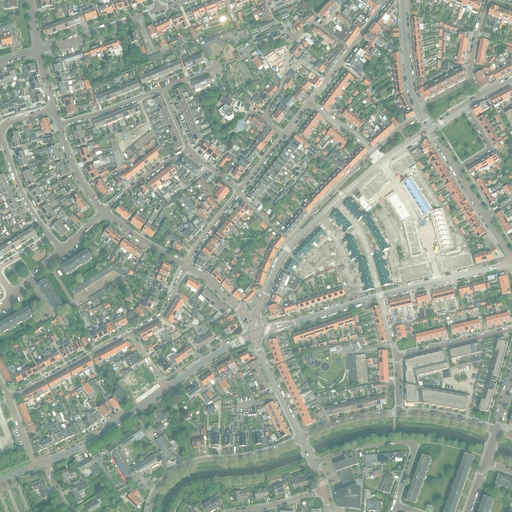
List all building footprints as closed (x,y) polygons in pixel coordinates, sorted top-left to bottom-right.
[(6,0),(7,4),(4,5),(5,9),(8,8),(17,7),(15,0),(17,0),(16,0),(6,0)] [(51,0),(40,2),(40,3),(40,6),(41,6),(41,8),(47,7),(48,10),(54,9),(53,3),(51,4),(51,0)] [(102,0),(103,2),(107,14),(113,12),(108,0),(107,0),(105,1),(105,0),(102,0)] [(115,0),(113,0),(117,11),(123,9),(120,1),(116,2),(115,0)] [(119,0),(120,1),(123,9),(128,7),(126,0),(119,0)] [(228,6),(225,0),(219,0),(214,2),(217,9),(226,6),(227,7),(228,6)] [(233,0),(225,0),(228,6),(227,7),(228,10),(230,9),(229,6),(232,5),(233,8),(236,7),(233,0)] [(283,3),(276,6),(278,11),(285,7),(284,5),(291,1),(290,0),(288,0),(288,1),(283,3)] [(338,7),(342,3),(338,0),(333,0),(332,1),(331,1),(319,14),(319,13),(317,15),(325,23),(327,21),(326,21),(339,8),(338,7)] [(349,8),(354,3),(350,0),(345,5),(349,8)] [(362,0),(359,5),(358,7),(362,10),(365,6),(366,5),(369,0),(362,0)] [(373,0),(369,0),(366,5),(374,11),(379,4),(373,0)] [(392,0),(391,2),(386,8),(393,13),(397,9),(394,6),(397,3),(393,0),(392,0)] [(455,6),(453,10),(455,11),(457,6),(461,7),(463,0),(457,0),(456,5),(455,6)] [(463,0),(461,7),(459,13),(461,13),(464,6),(467,7),(469,0),(463,0)] [(469,0),(467,7),(467,9),(470,10),(468,16),(470,17),(472,11),(476,0),(475,0),(469,0)] [(476,0),(472,11),(476,13),(473,21),(475,22),(480,10),(482,3),(480,2),(480,1),(479,0),(478,0),(477,0),(476,0)] [(88,2),(86,3),(87,6),(91,19),(97,17),(94,8),(90,9),(90,8),(90,7),(88,2)] [(107,14),(103,2),(101,3),(102,7),(99,8),(101,16),(107,14)] [(214,2),(209,4),(215,18),(217,18),(216,15),(214,15),(212,11),(217,10),(214,2)] [(215,18),(209,4),(204,6),(207,13),(210,12),(213,19),(215,18)] [(258,11),(252,14),(253,17),(257,15),(268,10),(266,5),(259,8),(257,9),(258,11)] [(365,6),(362,10),(363,11),(365,13),(370,18),(374,11),(366,5),(365,6)] [(83,13),(80,14),(82,19),(85,19),(86,21),(91,19),(87,6),(81,8),(82,12),(83,13)] [(200,14),(205,12),(203,6),(197,8),(200,14)] [(285,7),(278,11),(280,15),(291,10),(294,8),(293,6),(286,9),(285,7)] [(488,17),(495,20),(499,10),(499,9),(499,8),(498,8),(497,7),(496,7),(492,6),(488,15),(488,17)] [(196,8),(191,10),(194,18),(195,19),(198,18),(199,22),(201,21),(201,19),(196,8)] [(291,10),(280,15),(282,19),(289,16),(288,14),(291,13),(291,12),(295,10),(294,8),(291,10)] [(382,12),(391,19),(392,21),(394,19),(391,16),(393,13),(386,8),(382,12)] [(350,12),(346,9),(342,13),(346,17),(350,12)] [(495,20),(493,26),(495,27),(497,20),(502,22),(503,19),(506,11),(505,11),(504,10),(503,10),(502,10),(502,9),(501,10),(499,10),(495,20)] [(194,18),(191,10),(186,12),(189,20),(194,18)] [(268,10),(257,15),(259,20),(263,18),(271,15),(268,10)] [(310,13),(307,15),(311,21),(314,18),(315,17),(310,10),(309,11),(310,13)] [(360,16),(357,19),(359,22),(364,26),(370,18),(365,13),(363,11),(365,14),(363,17),(362,16),(361,17),(360,16)] [(503,19),(502,22),(504,23),(504,22),(508,23),(511,13),(511,12),(509,11),(508,12),(506,11),(503,19)] [(382,12),(379,17),(385,22),(384,23),(386,25),(391,19),(382,12)] [(70,18),(67,20),(70,27),(75,25),(72,17),(71,13),(69,14),(68,14),(70,18)] [(73,14),(73,13),(71,13),(72,17),(75,25),(81,23),(80,20),(82,19),(80,14),(78,15),(77,13),(73,14)] [(180,14),(176,16),(175,16),(179,24),(181,23),(184,28),(188,26),(185,21),(186,21),(183,15),(181,15),(180,14)] [(342,16),(339,14),(336,17),(346,24),(348,21),(347,20),(342,16)] [(257,24),(258,26),(273,20),(271,15),(263,18),(266,23),(263,24),(262,22),(257,24)] [(307,15),(303,18),(304,20),(306,24),(311,21),(307,15)] [(294,23),(298,31),(302,27),(306,24),(304,20),(303,18),(302,16),(299,19),(296,16),(293,18),(296,22),(294,23)] [(355,22),(353,25),(354,26),(360,31),(364,26),(359,22),(357,19),(355,17),(354,16),(352,19),(355,22)] [(411,19),(412,25),(419,24),(419,18),(416,18),(416,16),(411,16),(412,18),(411,19)] [(379,17),(374,23),(378,27),(380,28),(384,23),(385,22),(379,17)] [(168,19),(163,22),(166,29),(171,27),(170,25),(172,24),(170,19),(168,20),(168,19)] [(67,20),(61,22),(64,29),(70,27),(67,20)] [(273,20),(258,26),(259,27),(257,27),(258,28),(257,29),(259,33),(276,25),(273,20)] [(158,23),(154,25),(161,41),(165,39),(162,35),(163,34),(164,34),(163,32),(167,30),(166,29),(163,22),(162,21),(158,23)] [(48,27),(42,29),(44,34),(46,33),(47,35),(53,33),(50,26),(48,22),(47,22),(46,23),(48,27)] [(61,22),(56,24),(58,31),(64,29),(61,22)] [(383,31),(380,29),(380,28),(378,27),(374,23),(368,30),(370,31),(376,37),(379,39),(380,37),(377,35),(379,33),(380,34),(383,31)] [(56,24),(50,26),(53,33),(58,31),(56,24)] [(149,26),(149,27),(146,28),(151,39),(157,36),(153,26),(152,26),(151,25),(149,26)] [(338,30),(334,36),(342,42),(348,47),(356,36),(348,30),(344,27),(342,29),(337,25),(335,28),(338,30)] [(344,26),(344,27),(348,30),(356,36),(360,31),(354,26),(353,25),(354,26),(350,30),(344,26)] [(266,35),(267,37),(279,31),(276,26),(268,30),(270,33),(266,35)] [(320,29),(314,26),(311,26),(310,30),(312,30),(312,31),(316,33),(317,34),(330,45),(334,40),(320,29)] [(193,28),(189,30),(194,40),(197,39),(193,28)] [(279,31),(267,37),(270,42),(280,37),(281,36),(280,34),(279,31)] [(366,35),(363,39),(369,43),(374,47),(377,44),(381,47),(384,42),(379,39),(376,37),(370,31),(367,35),(366,35)] [(136,47),(139,45),(135,33),(127,36),(128,38),(129,38),(131,44),(134,43),(136,47)] [(10,35),(0,37),(0,38),(2,46),(3,47),(7,46),(6,45),(12,43),(10,35)] [(282,41),(281,42),(282,44),(284,43),(285,45),(291,41),(288,37),(287,37),(282,41)] [(319,46),(321,43),(313,37),(311,39),(319,46)] [(116,40),(110,42),(113,50),(114,53),(115,56),(120,54),(119,51),(123,50),(120,40),(116,41),(116,40)] [(305,40),(300,46),(303,48),(305,50),(306,51),(309,48),(307,47),(309,44),(305,40)] [(105,45),(102,46),(104,50),(107,50),(108,55),(111,54),(110,51),(113,50),(110,42),(105,44),(105,45)] [(369,43),(362,51),(365,53),(366,54),(370,57),(376,49),(374,47),(369,43)] [(298,44),(294,48),(299,52),(301,50),(303,52),(305,50),(303,48),(300,46),(298,44)] [(339,45),(336,49),(342,54),(346,50),(339,45)] [(97,46),(94,47),(97,55),(100,54),(101,57),(103,56),(101,51),(104,50),(102,46),(100,47),(99,46),(97,46)] [(97,55),(94,47),(90,48),(91,48),(88,49),(89,52),(87,53),(87,52),(83,53),(85,59),(91,58),(92,60),(94,59),(93,56),(97,55)] [(144,47),(139,48),(136,49),(138,55),(145,53),(144,47)] [(357,47),(352,54),(359,60),(364,64),(366,62),(365,61),(366,61),(363,58),(362,60),(360,58),(362,55),(364,57),(363,57),(369,61),(371,58),(366,54),(365,53),(362,51),(357,47)] [(274,53),(267,58),(271,64),(272,63),(273,64),(282,58),(281,56),(286,54),(284,48),(280,50),(274,52),(274,53)] [(299,52),(294,48),(290,52),(297,58),(298,57),(297,56),(299,55),(298,55),(300,53),(299,52)] [(336,49),(330,56),(332,58),(333,56),(338,60),(342,54),(336,49)] [(201,55),(195,57),(198,64),(203,62),(202,60),(205,58),(203,52),(200,53),(201,55)] [(265,60),(262,62),(257,54),(254,56),(255,59),(252,61),(258,69),(261,66),(262,68),(268,65),(265,60)] [(328,57),(326,60),(327,60),(327,61),(329,63),(330,61),(334,65),(338,60),(333,56),(332,58),(330,56),(329,56),(327,54),(326,55),(328,57)] [(352,54),(348,59),(354,64),(355,63),(357,61),(363,65),(364,64),(359,60),(352,54)] [(186,58),(187,60),(183,62),(186,69),(192,66),(189,59),(189,57),(186,58)] [(195,57),(189,59),(192,66),(198,64),(195,57)] [(294,57),(292,60),(299,66),(301,64),(301,63),(298,61),(294,57)] [(55,66),(54,66),(55,72),(64,70),(67,69),(65,63),(63,58),(62,58),(54,61),(55,66)] [(325,68),(322,65),(318,62),(319,62),(315,58),(313,60),(317,64),(314,67),(321,72),(325,68)] [(348,59),(345,63),(349,66),(348,67),(349,68),(352,70),(354,68),(358,71),(360,68),(354,64),(348,59)] [(299,66),(292,60),(289,63),(291,65),(296,69),(299,66)] [(326,60),(322,65),(325,68),(329,71),(334,65),(330,61),(329,63),(327,61),(327,60),(326,60)] [(166,64),(167,67),(170,73),(175,71),(173,65),(173,64),(172,62),(166,64)] [(178,62),(173,65),(175,71),(181,69),(178,62)] [(494,64),(497,68),(498,70),(502,77),(507,74),(503,68),(501,69),(497,62),(494,64)] [(23,72),(25,77),(32,75),(31,72),(35,71),(33,63),(30,64),(30,65),(24,67),(25,72),(23,72)] [(511,70),(509,65),(503,68),(507,74),(511,71),(511,70)] [(159,70),(156,71),(159,78),(164,76),(162,69),(161,66),(158,67),(159,70)] [(489,67),(493,73),(493,74),(494,76),(496,80),(502,77),(498,70),(498,71),(495,72),(492,66),(489,67)] [(162,69),(164,76),(170,73),(167,67),(162,69)] [(9,74),(6,75),(8,82),(13,80),(13,78),(16,77),(13,68),(8,70),(9,74)] [(147,82),(145,76),(141,68),(139,69),(141,72),(140,72),(142,77),(139,78),(142,85),(147,82)] [(462,68),(457,71),(462,82),(465,80),(465,79),(467,78),(465,74),(467,73),(465,69),(463,70),(462,68)] [(64,70),(55,72),(57,78),(65,76),(64,70)] [(148,74),(145,76),(147,82),(153,80),(150,74),(149,70),(147,71),(148,74)] [(2,71),(0,71),(0,84),(8,82),(6,75),(3,76),(2,71)] [(156,71),(150,74),(153,80),(159,78),(156,71)] [(457,71),(451,74),(457,84),(458,83),(460,83),(462,82),(457,71)] [(483,71),(475,75),(479,81),(486,77),(488,76),(487,74),(485,75),(483,71)] [(321,81),(314,74),(311,72),(308,76),(312,80),(309,83),(316,88),(321,81)] [(428,81),(440,75),(439,73),(427,79),(428,81)] [(451,74),(446,76),(452,87),(454,86),(455,85),(457,84),(451,74)] [(32,75),(25,77),(26,83),(28,82),(29,86),(39,83),(37,77),(33,78),(32,75)] [(209,76),(204,78),(207,85),(210,84),(211,87),(213,86),(212,83),(209,76)] [(446,76),(441,79),(446,89),(448,88),(449,88),(452,87),(446,76)] [(486,77),(479,81),(482,88),(490,84),(486,77)] [(204,78),(198,81),(201,88),(207,85),(204,78)] [(368,86),(371,82),(366,78),(363,83),(368,86)] [(424,100),(430,97),(425,88),(424,89),(423,83),(425,83),(424,79),(418,80),(419,91),(424,100)] [(441,79),(436,82),(442,92),(444,91),(445,90),(446,89),(441,79)] [(130,81),(131,84),(134,90),(139,88),(137,81),(133,83),(132,80),(130,81)] [(303,87),(301,89),(305,92),(306,90),(307,91),(311,85),(304,80),(300,85),(303,87)] [(201,88),(198,81),(192,83),(195,90),(201,88)] [(67,82),(59,84),(60,90),(72,87),(71,84),(68,85),(67,82)] [(270,97),(277,89),(270,82),(266,87),(268,88),(265,92),(270,97)] [(436,82),(431,84),(436,94),(438,94),(439,94),(442,92),(436,82)] [(39,83),(29,86),(30,89),(28,90),(29,95),(37,93),(36,90),(40,89),(39,83)] [(121,84),(118,85),(119,88),(122,95),(128,92),(125,86),(122,87),(121,84)] [(131,84),(125,86),(128,92),(134,90),(131,84)] [(436,94),(431,84),(426,87),(431,97),(432,97),(434,97),(434,95),(436,94)] [(117,89),(114,90),(117,97),(122,95),(119,88),(118,85),(116,86),(117,89)] [(72,87),(60,90),(62,96),(73,93),(72,87)] [(295,90),(296,91),(298,92),(294,97),(299,101),(305,94),(297,88),(295,90)] [(173,91),(176,97),(182,94),(180,89),(173,91)] [(114,90),(108,92),(111,99),(117,97),(114,90)] [(506,91),(501,94),(504,101),(510,98),(506,91)] [(108,92),(103,95),(105,101),(111,99),(108,92)] [(255,92),(254,93),(256,95),(265,103),(268,99),(262,93),(260,95),(255,92)] [(37,93),(29,95),(31,100),(33,100),(34,104),(41,102),(41,103),(44,102),(42,95),(37,96),(37,93)] [(182,94),(176,97),(178,103),(185,100),(182,94)] [(501,94),(495,96),(499,104),(504,101),(501,94)] [(97,95),(95,96),(97,104),(100,103),(105,101),(103,95),(98,97),(97,95)] [(265,103),(256,95),(252,101),(259,107),(260,106),(261,107),(265,103)] [(278,98),(280,100),(290,108),(296,100),(289,95),(285,100),(280,96),(278,98)] [(397,98),(400,104),(407,100),(404,95),(397,98)] [(63,100),(65,107),(74,105),(73,101),(75,101),(74,96),(72,97),(72,98),(70,98),(63,100)] [(162,96),(155,99),(153,100),(155,106),(158,105),(164,102),(162,96)] [(221,109),(218,111),(222,117),(223,117),(224,118),(224,119),(225,119),(226,120),(227,120),(228,121),(229,121),(230,120),(231,120),(232,120),(233,119),(233,118),(234,117),(234,116),(234,115),(234,114),(233,113),(233,112),(232,111),(231,110),(230,110),(229,110),(228,110),(229,107),(229,108),(232,102),(222,96),(219,102),(225,105),(221,108),(221,109)] [(499,104),(495,96),(490,99),(494,107),(499,104)] [(19,98),(14,100),(16,107),(19,106),(20,110),(26,108),(23,99),(20,100),(19,98)] [(9,103),(6,104),(9,114),(14,112),(13,108),(16,107),(14,100),(9,101),(9,103)] [(185,100),(178,103),(181,108),(187,105),(185,100)] [(407,100),(400,104),(403,109),(409,105),(407,100)] [(476,117),(492,106),(489,100),(479,105),(471,110),(476,117)] [(164,102),(158,105),(160,110),(167,108),(164,102)] [(280,106),(277,110),(284,115),(289,109),(282,103),(280,106)] [(9,114),(6,104),(2,105),(2,104),(0,104),(0,111),(2,111),(3,116),(9,114)] [(138,104),(132,107),(134,113),(140,111),(138,104)] [(74,105),(65,107),(67,114),(75,112),(74,105)] [(187,105),(181,108),(183,114),(189,111),(187,105)] [(132,107),(126,109),(129,116),(134,113),(132,107)] [(167,108),(160,110),(157,112),(159,117),(162,116),(169,113),(167,108)] [(126,109),(121,111),(123,118),(129,116),(126,109)] [(406,120),(414,115),(411,109),(406,112),(406,111),(403,113),(406,120)] [(192,110),(189,111),(183,114),(185,119),(194,116),(192,110)] [(284,115),(277,110),(272,116),(274,118),(279,122),(284,115)] [(121,111),(115,113),(115,114),(118,120),(123,118),(121,111)] [(115,113),(109,116),(112,122),(118,120),(115,114),(115,113)] [(169,113),(162,116),(165,121),(171,119),(169,113)] [(109,116),(104,118),(106,125),(112,122),(109,116)] [(194,116),(185,119),(188,125),(194,122),(193,119),(195,118),(194,116)] [(250,122),(252,124),(257,127),(259,125),(264,128),(267,124),(258,117),(255,116),(254,117),(253,118),(250,122)] [(477,118),(480,124),(487,120),(484,116),(480,118),(479,116),(477,118)] [(396,126),(399,123),(394,117),(390,120),(396,126)] [(104,118),(98,120),(101,127),(106,125),(104,118)] [(248,125),(241,118),(235,125),(243,132),(248,125)] [(39,123),(40,127),(49,125),(47,119),(36,122),(37,124),(39,123)] [(171,119),(165,121),(167,127),(174,124),(171,119)] [(93,122),(94,127),(91,128),(93,134),(97,133),(95,129),(101,127),(98,120),(93,122)] [(487,120),(480,124),(483,128),(490,124),(487,120)] [(194,122),(188,125),(190,130),(196,128),(200,126),(199,123),(195,125),(194,122)] [(174,124),(167,127),(169,133),(176,130),(174,124)] [(490,124),(483,128),(485,132),(492,128),(490,124)] [(49,125),(40,127),(41,130),(38,131),(39,134),(51,130),(49,125)] [(264,128),(259,125),(257,127),(258,128),(271,138),(275,133),(267,127),(264,130),(263,129),(264,128)] [(72,128),(74,134),(82,132),(85,131),(84,129),(81,129),(80,126),(72,128)] [(257,127),(258,128),(257,130),(261,132),(259,135),(268,142),(271,138),(258,128),(257,127)] [(196,128),(190,130),(192,136),(199,133),(196,128)] [(492,128),(485,132),(488,136),(495,132),(492,128)] [(176,130),(169,133),(172,138),(178,136),(176,130)] [(9,135),(11,142),(20,139),(17,132),(9,135)] [(82,132),(74,134),(75,140),(84,138),(82,132)] [(495,132),(488,136),(490,140),(497,136),(495,132)] [(199,133),(192,136),(195,142),(201,139),(199,133)] [(256,141),(257,141),(264,147),(268,142),(259,135),(260,136),(257,139),(256,138),(255,139),(256,140),(256,141)] [(296,135),(293,139),(307,150),(312,154),(315,156),(318,151),(310,143),(309,145),(298,136),(296,135)] [(494,146),(497,151),(504,146),(503,143),(504,142),(504,141),(504,140),(510,137),(509,135),(502,139),(500,140),(501,141),(494,146)] [(41,142),(42,141),(43,144),(54,141),(52,136),(40,139),(41,142)] [(178,136),(172,138),(174,144),(181,141),(178,136)] [(497,136),(490,140),(493,145),(500,140),(502,139),(501,137),(499,139),(497,136)] [(237,137),(231,144),(234,146),(240,139),(237,137)] [(84,138),(75,140),(77,147),(85,144),(84,138)] [(20,139),(11,142),(14,149),(20,147),(22,146),(21,145),(20,139)] [(290,143),(299,150),(301,148),(306,152),(307,150),(293,139),(292,140),(291,140),(290,141),(290,143)] [(201,149),(205,152),(210,146),(206,142),(207,141),(205,140),(199,144),(202,146),(201,149)] [(415,161),(426,154),(434,149),(433,149),(433,148),(428,140),(423,144),(423,145),(410,153),(415,161)] [(181,141),(174,144),(177,149),(179,148),(183,147),(181,141)] [(264,147),(257,141),(253,146),(260,152),(264,147)] [(299,150),(290,143),(287,147),(294,153),(295,151),(301,156),(303,154),(299,150)] [(210,146),(205,152),(210,156),(215,150),(217,148),(212,144),(210,146)] [(220,144),(217,147),(217,148),(215,150),(210,156),(215,160),(220,154),(217,152),(222,146),(220,144)] [(238,153),(243,157),(250,163),(259,152),(249,145),(247,147),(250,149),(246,154),(241,150),(238,153)] [(48,149),(50,155),(58,153),(55,146),(48,149)] [(158,146),(154,150),(158,155),(163,152),(158,146)] [(79,154),(80,157),(89,155),(88,151),(89,151),(88,148),(79,151),(80,154),(79,154)] [(286,148),(282,153),(290,159),(297,164),(298,163),(291,157),(293,154),(286,148)] [(434,149),(426,154),(430,159),(437,154),(434,149)] [(154,150),(149,154),(153,159),(158,155),(154,150)] [(22,152),(15,154),(18,161),(26,158),(25,155),(27,154),(26,151),(22,152)] [(342,160),(337,155),(333,151),(327,157),(339,169),(345,174),(345,175),(350,170),(343,163),(343,164),(340,162),(342,160)] [(494,152),(489,156),(494,163),(498,169),(500,168),(496,162),(499,160),(499,159),(501,158),(497,151),(494,152)] [(58,153),(50,155),(52,161),(60,159),(58,153)] [(144,153),(142,154),(145,157),(149,163),(153,159),(149,154),(147,156),(144,153)] [(282,153),(279,157),(287,163),(292,167),(294,165),(292,163),(291,164),(288,161),(290,159),(282,153)] [(229,154),(226,155),(232,160),(239,166),(245,170),(250,163),(243,157),(239,162),(234,158),(229,154)] [(409,154),(404,158),(405,158),(409,165),(410,165),(414,162),(409,154)] [(437,154),(430,159),(433,165),(441,160),(440,159),(441,158),(440,157),(439,157),(437,154)] [(89,155),(80,157),(82,161),(83,163),(92,160),(91,157),(90,158),(89,155)] [(489,156),(484,159),(488,166),(494,163),(489,156)] [(145,157),(140,161),(144,166),(149,163),(145,157)] [(183,167),(189,160),(185,157),(182,160),(180,159),(179,160),(175,165),(177,166),(179,167),(181,165),(183,167)] [(279,157),(276,161),(284,167),(288,170),(289,169),(285,165),(287,163),(279,157)] [(26,158),(18,161),(20,168),(28,165),(26,158)] [(122,158),(116,162),(117,166),(124,160),(122,158)] [(404,158),(400,161),(405,169),(410,165),(409,165),(405,158),(404,158)] [(484,159),(479,162),(482,167),(484,169),(488,166),(484,159)] [(187,170),(192,163),(189,160),(183,167),(187,170)] [(441,160),(433,165),(436,170),(444,165),(441,160)] [(140,161),(136,165),(140,169),(144,166),(140,161)] [(284,167),(276,161),(273,165),(280,170),(286,175),(287,174),(282,169),(284,167)] [(396,164),(400,171),(400,172),(405,169),(400,161),(396,164)] [(55,165),(57,171),(64,168),(61,162),(55,165)] [(479,162),(473,166),(476,171),(480,169),(482,167),(479,162)] [(191,173),(196,165),(192,163),(187,170),(191,173)] [(395,163),(390,166),(395,174),(400,171),(396,164),(395,163)] [(86,168),(89,174),(96,170),(94,167),(95,167),(94,164),(86,168)] [(236,168),(234,170),(241,175),(245,170),(239,166),(238,164),(235,167),(236,168)] [(136,165),(132,168),(136,173),(140,169),(136,165)] [(201,172),(199,170),(200,168),(196,165),(191,173),(197,177),(201,172)] [(272,165),(269,170),(282,181),(285,183),(287,181),(279,174),(281,172),(272,165)] [(444,165),(436,170),(440,176),(448,171),(444,165)] [(171,166),(167,169),(173,177),(177,174),(171,166)] [(473,166),(467,169),(471,175),(474,173),(475,174),(476,174),(477,173),(476,171),(473,166)] [(64,168),(57,171),(60,177),(66,174),(64,168)] [(132,168),(127,172),(131,177),(136,173),(132,168)] [(241,175),(232,168),(227,174),(234,179),(235,178),(237,180),(241,175)] [(22,173),(25,180),(33,177),(31,174),(34,173),(32,169),(22,173)] [(121,174),(120,175),(121,178),(123,180),(125,178),(127,180),(131,177),(127,172),(125,169),(123,171),(125,174),(123,175),(121,174)] [(173,177),(167,169),(163,172),(169,179),(172,176),(173,177)] [(339,169),(335,173),(341,178),(345,174),(339,169)] [(96,170),(89,174),(92,180),(99,176),(96,170)] [(269,170),(266,174),(274,180),(276,178),(280,181),(281,182),(282,181),(269,170)] [(448,171),(440,176),(443,181),(451,177),(448,171)] [(169,179),(163,172),(160,175),(166,183),(169,180),(169,179)] [(335,173),(331,177),(336,182),(336,183),(341,178),(335,173)] [(382,173),(378,176),(384,183),(388,180),(382,173)] [(210,176),(206,181),(208,183),(213,178),(215,177),(212,174),(210,176)] [(266,174),(262,178),(274,187),(278,190),(279,188),(272,183),(274,180),(266,174)] [(166,183),(160,175),(156,178),(161,185),(162,186),(166,183)] [(384,183),(378,176),(378,177),(374,180),(380,187),(384,184),(384,183)] [(33,177),(25,180),(27,187),(35,184),(33,177)] [(96,186),(98,189),(105,184),(103,181),(105,179),(104,177),(95,183),(96,186)] [(331,177),(327,182),(332,187),(336,182),(331,177)] [(451,177),(443,181),(447,187),(455,182),(451,177)] [(62,182),(66,188),(72,184),(68,178),(62,182)] [(161,185),(156,178),(152,181),(157,188),(161,185)] [(262,178),(259,182),(266,187),(267,188),(269,186),(272,189),(274,187),(262,178)] [(411,179),(403,184),(406,189),(414,184),(411,179)] [(476,182),(479,188),(485,184),(481,179),(476,182)] [(380,187),(374,180),(370,184),(376,191),(380,187)] [(0,183),(0,189),(0,190),(8,186),(5,181),(0,183)] [(157,188),(152,181),(148,184),(153,191),(157,188)] [(203,188),(206,193),(207,192),(208,191),(199,181),(197,182),(203,188)] [(217,189),(216,189),(219,191),(225,196),(229,190),(219,182),(217,185),(218,186),(216,189),(217,189)] [(259,182),(254,189),(260,194),(266,187),(259,182)] [(327,182),(323,186),(328,191),(332,187),(327,182)] [(455,182),(447,187),(450,192),(458,188),(455,182)] [(72,184),(66,188),(68,193),(75,190),(72,184)] [(105,184),(98,189),(100,192),(101,192),(102,194),(105,192),(107,195),(111,192),(109,189),(111,188),(109,185),(107,187),(105,184)] [(376,191),(370,184),(366,187),(372,194),(372,195),(376,191)] [(414,184),(406,189),(409,193),(417,188),(414,184)] [(485,184),(479,188),(483,193),(488,190),(485,184)] [(142,204),(143,204),(145,200),(142,197),(146,193),(148,195),(151,193),(147,187),(146,188),(144,185),(143,186),(142,185),(140,187),(141,188),(138,190),(140,192),(138,194),(140,198),(136,201),(136,202),(140,206),(142,203),(142,204)] [(497,185),(488,190),(483,193),(483,194),(486,199),(493,194),(491,191),(499,187),(497,185)] [(8,186),(0,190),(3,196),(11,192),(8,186)] [(206,193),(203,188),(202,189),(201,187),(200,188),(205,194),(202,197),(203,199),(204,199),(212,209),(217,205),(209,195),(210,195),(207,192),(206,193)] [(372,194),(366,187),(362,191),(368,198),(372,194)] [(30,192),(34,199),(41,194),(37,188),(30,192)] [(417,188),(409,193),(412,198),(420,193),(417,188)] [(458,188),(450,192),(454,198),(462,193),(458,188)] [(219,191),(216,189),(215,191),(216,191),(215,193),(216,194),(216,195),(214,197),(216,198),(215,200),(219,203),(225,196),(219,191)] [(254,189),(250,193),(261,202),(263,201),(258,197),(260,194),(254,189)] [(493,194),(486,199),(490,205),(493,203),(494,205),(496,204),(495,202),(496,201),(494,197),(500,193),(499,191),(496,193),(493,195),(493,194)] [(11,192),(3,196),(6,202),(14,198),(11,192)] [(183,210),(189,217),(192,214),(195,211),(194,209),(196,208),(182,192),(179,194),(181,196),(176,200),(184,209),(183,210)] [(250,193),(247,198),(253,203),(255,200),(260,205),(257,209),(261,213),(266,207),(261,203),(261,202),(250,193)] [(396,193),(388,198),(391,203),(399,198),(396,193)] [(420,193),(412,198),(415,202),(423,197),(420,193)] [(462,193),(454,198),(457,204),(465,199),(462,193)] [(41,194),(34,199),(37,205),(44,201),(41,194)] [(77,194),(71,199),(67,201),(69,204),(72,201),(75,204),(81,200),(77,194)] [(311,195),(307,199),(313,205),(317,201),(311,195)] [(353,197),(345,204),(349,208),(356,201),(353,197)] [(423,197),(415,202),(418,207),(426,202),(423,197)] [(14,198),(6,202),(9,207),(17,203),(14,198)] [(399,198),(391,203),(394,207),(402,203),(399,198)] [(203,199),(199,202),(209,214),(211,212),(211,211),(211,210),(212,209),(204,199),(203,199)] [(307,199),(303,203),(309,209),(313,205),(307,199)] [(465,199),(457,204),(461,209),(469,204),(465,199)] [(81,200),(75,204),(78,209),(77,210),(78,212),(72,218),(76,223),(79,221),(84,216),(80,211),(87,207),(81,200)] [(209,214),(197,200),(195,201),(201,209),(198,211),(205,219),(208,216),(207,215),(209,214)] [(356,201),(349,208),(352,212),(360,205),(356,201)] [(426,202),(418,207),(421,211),(429,206),(426,202)] [(17,203),(9,207),(11,213),(19,209),(17,203)] [(242,203),(238,208),(245,214),(247,215),(249,212),(250,213),(252,211),(242,203)] [(402,203),(394,207),(397,212),(405,207),(402,203)] [(469,204),(461,209),(464,215),(472,210),(469,204)] [(40,210),(45,216),(51,211),(47,205),(40,210)] [(301,205),(298,209),(304,215),(308,211),(301,205)] [(360,205),(352,212),(356,216),(364,209),(360,205)] [(121,215),(125,210),(120,206),(115,211),(121,215)] [(429,206),(421,211),(424,216),(432,211),(429,206)] [(267,207),(266,207),(262,213),(261,214),(266,218),(272,211),(267,207)] [(405,207),(397,212),(400,217),(407,212),(405,207)] [(245,214),(238,208),(235,212),(245,220),(246,219),(245,218),(247,215),(245,214)] [(19,209),(11,213),(10,214),(12,219),(14,219),(22,215),(19,209)] [(132,213),(133,212),(130,210),(129,211),(127,209),(126,209),(125,210),(121,215),(127,220),(132,213)] [(298,209),(294,213),(301,219),(304,215),(298,209)] [(364,209),(356,216),(360,221),(367,214),(364,209)] [(472,210),(464,215),(468,220),(476,215),(472,210)] [(51,211),(45,216),(49,222),(56,217),(51,211)] [(337,211),(330,218),(333,222),(341,215),(337,211)] [(496,215),(500,221),(505,218),(511,214),(510,211),(504,215),(502,212),(496,215)] [(130,223),(135,226),(140,218),(138,217),(140,213),(138,212),(130,223)] [(407,212),(400,217),(403,221),(410,216),(407,212)] [(294,213),(290,217),(297,223),(301,219),(294,213)] [(189,217),(188,217),(193,223),(192,223),(199,231),(200,231),(199,230),(201,229),(201,228),(204,225),(199,218),(194,221),(191,218),(194,216),(192,214),(189,217)] [(229,219),(235,224),(237,226),(240,223),(241,224),(243,222),(232,214),(229,219)] [(505,218),(500,221),(503,227),(509,223),(507,220),(511,216),(511,214),(505,218)] [(22,215),(14,219),(17,224),(25,220),(22,215)] [(341,215),(333,222),(337,226),(345,219),(341,215)] [(374,215),(366,220),(368,225),(376,220),(374,215)] [(476,215),(468,220),(471,226),(479,221),(476,216),(476,215)] [(140,218),(135,226),(140,230),(148,219),(146,217),(143,220),(140,218)] [(190,222),(187,225),(187,226),(189,228),(188,228),(195,235),(199,231),(192,223),(193,223),(188,217),(186,219),(190,222)] [(290,217),(287,221),(293,227),(297,223),(290,217)] [(345,219),(337,226),(341,230),(348,223),(345,219)] [(142,231),(147,234),(152,227),(149,225),(151,221),(149,220),(142,231)] [(376,220),(368,225),(371,229),(379,225),(376,220)] [(52,226),(57,232),(63,226),(59,221),(52,226)] [(227,221),(223,226),(230,231),(232,233),(234,230),(235,231),(237,229),(227,221)] [(262,221),(259,225),(265,230),(268,226),(262,221)] [(287,221),(283,225),(290,231),(293,227),(287,221)] [(479,221),(471,226),(475,231),(482,226),(482,225),(481,224),(480,222),(479,221)] [(152,227),(147,234),(152,238),(157,230),(153,228),(156,224),(154,223),(152,227)] [(348,223),(341,230),(344,234),(352,227),(348,223)] [(511,228),(509,223),(503,227),(507,233),(511,229),(511,228)] [(32,228),(27,231),(31,238),(37,235),(35,232),(37,230),(34,224),(31,226),(32,228)] [(181,224),(180,226),(192,238),(195,235),(188,228),(187,230),(181,224)] [(63,226),(57,232),(62,237),(70,230),(65,225),(63,226)] [(103,225),(99,230),(103,234),(102,235),(104,238),(103,239),(104,241),(113,230),(108,227),(107,228),(103,225)] [(283,225),(279,229),(286,235),(290,231),(283,225)] [(379,225),(371,229),(374,234),(382,230),(379,225)] [(192,238),(180,226),(178,228),(183,233),(181,235),(188,242),(192,238)] [(230,231),(223,226),(219,230),(229,238),(231,237),(227,234),(230,231)] [(324,226),(320,230),(326,236),(330,232),(324,226)] [(482,226),(475,231),(478,237),(480,236),(486,232),(482,226)] [(113,230),(104,241),(106,242),(109,238),(112,241),(118,234),(113,230)] [(320,230),(316,233),(322,240),(326,236),(320,230)] [(382,230),(374,234),(376,239),(384,234),(382,230)] [(27,231),(21,234),(26,242),(31,238),(27,231)] [(165,236),(166,236),(175,243),(172,246),(179,251),(183,246),(175,240),(177,238),(171,234),(172,233),(169,231),(165,236)] [(225,244),(226,242),(223,239),(225,237),(218,231),(214,236),(220,241),(219,243),(221,244),(220,244),(224,248),(226,245),(225,244)] [(316,233),(312,237),(319,244),(322,240),(316,233)] [(21,234),(16,238),(20,245),(26,242),(21,234)] [(118,234),(112,241),(115,243),(111,248),(113,249),(122,238),(118,234)] [(276,234),(273,239),(280,244),(283,239),(276,234)] [(384,234),(376,239),(379,244),(387,239),(384,234)] [(351,235),(343,238),(345,243),(353,240),(351,235)] [(312,237),(308,241),(315,247),(319,244),(312,237)] [(16,238),(11,241),(15,248),(20,245),(16,238)] [(213,238),(209,243),(215,248),(218,250),(219,249),(221,251),(224,248),(220,244),(221,244),(219,243),(213,238)] [(273,239),(270,244),(277,248),(280,244),(273,239)] [(387,239),(379,244),(382,248),(390,244),(387,239)] [(123,240),(117,250),(115,252),(117,253),(120,249),(123,250),(129,242),(125,240),(125,241),(123,240)] [(353,240),(345,243),(347,248),(355,245),(353,240)] [(11,241),(5,244),(10,252),(15,248),(11,241)] [(308,241),(304,245),(311,251),(315,247),(308,241)] [(129,242),(123,250),(123,251),(123,252),(125,254),(123,256),(125,258),(127,256),(133,246),(132,245),(132,244),(129,242)] [(209,243),(206,247),(212,252),(213,253),(215,255),(217,256),(218,254),(214,251),(215,251),(214,250),(215,248),(209,243)] [(5,244),(0,247),(4,255),(10,252),(5,244)] [(270,244),(267,248),(275,253),(277,248),(270,244)] [(390,244),(382,248),(384,253),(392,249),(390,244)] [(304,245),(300,249),(307,255),(311,251),(304,245)] [(355,245),(347,248),(349,253),(357,250),(355,245)] [(133,246),(127,256),(128,257),(131,253),(134,255),(138,248),(135,246),(134,247),(133,246)] [(497,251),(496,248),(494,246),(489,249),(491,251),(486,253),(485,251),(487,260),(493,259),(492,254),(497,251)] [(212,252),(206,247),(202,251),(209,256),(211,254),(216,258),(217,256),(215,255),(213,253),(212,252)] [(138,248),(134,255),(137,257),(134,261),(136,262),(143,252),(141,251),(141,250),(138,248)] [(267,248),(264,253),(272,258),(275,253),(267,248)] [(87,250),(83,253),(74,259),(79,267),(92,259),(87,250)] [(357,250),(349,253),(350,258),(359,255),(357,250)] [(298,251),(295,256),(302,261),(305,256),(306,256),(298,251)] [(482,251),(479,252),(482,262),(487,260),(485,251),(482,252),(482,251)] [(197,258),(198,259),(205,262),(208,264),(210,265),(211,263),(208,261),(209,258),(200,253),(199,256),(197,258)] [(264,253),(261,258),(269,262),(272,258),(264,253)] [(359,255),(350,258),(352,264),(361,260),(359,255)] [(295,256),(292,260),(299,265),(302,261),(295,256)] [(386,257),(376,259),(378,265),(388,262),(386,257)] [(66,275),(75,269),(79,267),(74,259),(61,267),(66,275)] [(205,262),(198,259),(195,264),(202,268),(204,265),(207,266),(208,264),(205,262)] [(163,263),(161,268),(169,271),(170,271),(171,268),(170,268),(171,265),(167,263),(160,260),(159,262),(163,263)] [(292,260),(289,265),(296,270),(299,265),(292,260)] [(260,262),(258,267),(266,270),(268,264),(260,262)] [(365,262),(355,265),(357,271),(367,268),(365,262)] [(289,265),(286,269),(293,275),(296,270),(289,265)] [(155,272),(158,273),(166,277),(169,271),(161,268),(160,271),(156,269),(155,272)] [(211,275),(215,279),(219,275),(215,270),(211,275)] [(166,277),(158,273),(156,279),(164,283),(166,277)] [(280,280),(274,293),(280,295),(282,296),(284,292),(286,287),(288,288),(295,291),(298,286),(302,280),(289,274),(288,276),(282,274),(280,280)] [(219,275),(215,279),(220,283),(222,282),(223,281),(222,281),(225,278),(225,277),(224,276),(223,276),(222,277),(219,275)] [(255,277),(253,283),(262,286),(263,280),(255,277)] [(156,281),(149,278),(148,280),(151,281),(150,283),(154,285),(153,288),(150,287),(153,288),(160,291),(162,286),(155,283),(156,281)] [(185,279),(182,285),(184,287),(186,284),(191,287),(195,281),(189,278),(188,281),(185,279)] [(392,278),(382,281),(383,286),(393,283),(392,278)] [(37,284),(40,289),(46,298),(53,292),(45,279),(37,284)] [(221,284),(226,289),(231,283),(226,279),(221,284)] [(195,281),(191,287),(196,291),(200,284),(195,281)] [(231,283),(226,289),(230,293),(234,289),(231,286),(232,285),(231,283)] [(371,283),(361,286),(363,292),(373,289),(371,283)] [(252,284),(245,292),(251,298),(255,293),(258,290),(252,284)] [(469,285),(463,286),(465,293),(468,292),(469,298),(471,297),(471,294),(473,294),(471,288),(469,289),(469,285)] [(153,288),(150,287),(149,289),(152,290),(150,294),(157,297),(160,291),(153,288)] [(343,287),(337,289),(339,297),(345,295),(343,287)] [(239,288),(237,290),(233,295),(240,301),(243,304),(246,303),(251,298),(245,292),(239,288)] [(200,295),(205,299),(210,293),(205,289),(204,291),(203,292),(200,295)] [(337,289),(331,290),(334,299),(339,297),(337,289)] [(331,290),(326,292),(328,300),(334,298),(334,299),(331,290)] [(53,292),(46,298),(54,311),(62,306),(53,292)] [(326,292),(320,294),(322,302),(328,300),(326,292)] [(136,296),(145,301),(154,306),(156,303),(154,302),(155,301),(146,295),(144,297),(143,297),(142,296),(137,293),(136,296)] [(210,293),(205,299),(209,303),(214,297),(210,293)] [(320,294),(314,296),(317,303),(322,302),(320,294)] [(271,301),(277,303),(279,304),(280,305),(283,304),(283,302),(280,301),(281,298),(274,295),(271,301)] [(314,296),(309,298),(311,305),(317,303),(314,296)] [(214,297),(209,303),(213,307),(219,302),(214,297)] [(177,298),(174,304),(180,307),(183,302),(177,298)] [(309,298),(303,300),(306,308),(311,306),(311,305),(309,298)] [(306,308),(303,300),(297,302),(300,310),(306,308)] [(152,310),(154,306),(145,301),(143,305),(140,303),(138,305),(140,306),(142,307),(149,311),(150,310),(152,310)] [(269,307),(271,313),(279,310),(277,305),(277,303),(271,301),(269,307)] [(219,302),(213,307),(218,311),(223,305),(219,302)] [(295,302),(289,304),(292,312),(297,310),(295,302)] [(174,304),(171,309),(177,312),(180,307),(174,304)] [(289,304),(283,306),(284,307),(284,309),(286,314),(292,312),(289,304)] [(223,305),(218,311),(222,315),(223,317),(227,314),(225,313),(226,312),(226,311),(228,310),(223,305)] [(121,308),(123,311),(125,315),(126,315),(130,322),(135,319),(134,318),(138,315),(135,310),(129,313),(125,306),(121,308)] [(135,309),(135,310),(138,315),(139,317),(149,312),(142,307),(140,306),(135,309)] [(372,312),(373,314),(380,312),(381,312),(379,306),(371,308),(372,312)] [(28,307),(14,315),(19,324),(33,316),(28,307)] [(171,309),(168,314),(174,318),(177,320),(180,314),(177,312),(171,309)] [(279,310),(271,313),(272,319),(281,316),(280,314),(279,310)] [(121,317),(118,319),(122,326),(127,323),(124,316),(125,315),(123,311),(120,313),(121,317)] [(174,318),(168,314),(165,319),(171,323),(173,319),(176,322),(177,320),(174,318)] [(14,315),(1,323),(6,331),(19,324),(14,315)] [(230,315),(223,318),(224,321),(229,319),(231,323),(234,321),(230,315)] [(352,315),(347,316),(349,323),(352,323),(352,325),(355,324),(352,315)] [(58,317),(56,317),(55,318),(59,324),(60,323),(60,325),(64,323),(60,316),(58,317)] [(103,316),(100,318),(102,322),(103,321),(110,333),(115,330),(111,322),(108,324),(106,320),(103,316)] [(122,326),(118,319),(114,321),(112,317),(111,318),(117,329),(122,326)] [(491,317),(486,319),(483,319),(484,324),(487,323),(487,326),(493,325),(491,317)] [(102,326),(99,328),(104,336),(109,333),(104,325),(102,322),(100,318),(98,319),(102,326)] [(160,321),(155,324),(159,332),(164,329),(160,321)] [(234,331),(233,330),(237,328),(234,321),(231,323),(231,324),(229,324),(226,326),(227,328),(223,330),(226,335),(234,331)] [(155,324),(149,327),(152,333),(153,335),(159,332),(155,324)] [(92,325),(90,326),(92,332),(89,333),(94,341),(99,339),(94,331),(94,329),(92,325)] [(94,325),(92,325),(94,329),(94,331),(99,339),(104,336),(99,328),(96,330),(94,325)] [(149,327),(144,330),(147,336),(152,333),(149,327)] [(204,329),(202,330),(205,336),(209,343),(215,340),(212,336),(213,335),(212,333),(211,333),(210,333),(207,335),(204,329)] [(139,333),(142,339),(143,341),(148,338),(147,336),(144,330),(139,333)] [(203,337),(200,339),(204,346),(209,343),(205,336),(202,330),(200,332),(203,337)] [(204,346),(200,339),(197,334),(195,335),(198,340),(195,342),(195,343),(194,344),(196,346),(197,345),(199,349),(204,346)] [(84,346),(89,344),(85,337),(81,339),(81,338),(82,338),(80,335),(78,336),(84,346)] [(386,335),(379,337),(380,339),(379,339),(380,343),(389,341),(387,335),(386,335)] [(499,338),(497,345),(506,348),(508,343),(506,342),(505,337),(499,338)] [(77,351),(82,348),(78,340),(75,342),(73,338),(70,339),(77,351)] [(269,342),(271,348),(278,345),(276,339),(269,342)] [(61,341),(58,343),(61,350),(60,350),(64,358),(69,355),(69,354),(65,348),(61,341)] [(70,341),(63,344),(65,348),(69,354),(70,353),(71,354),(75,351),(70,341)] [(124,341),(118,344),(121,350),(123,353),(127,351),(125,348),(127,347),(127,348),(130,346),(127,341),(125,342),(124,341)] [(118,344),(112,347),(116,353),(121,350),(118,344)] [(184,351),(188,356),(193,352),(187,344),(185,345),(187,347),(184,350),(184,351)] [(50,346),(48,347),(50,350),(50,351),(52,354),(56,362),(62,359),(58,351),(54,353),(52,350),(50,346)] [(112,347),(107,350),(110,356),(116,353),(112,347)] [(50,350),(44,353),(45,354),(47,357),(51,364),(56,362),(52,354),(50,351),(50,350)] [(107,350),(101,353),(104,359),(110,356),(107,350)] [(184,351),(179,354),(183,360),(188,356),(184,351)] [(449,368),(447,363),(446,363),(443,352),(440,351),(437,353),(435,353),(431,354),(429,354),(425,356),(423,356),(419,357),(417,357),(413,359),(405,361),(405,366),(405,370),(405,372),(406,379),(413,377),(417,376),(449,368)] [(246,352),(244,353),(238,356),(241,362),(245,360),(246,362),(254,359),(253,355),(249,357),(246,352)] [(107,366),(104,359),(101,353),(95,356),(96,358),(93,359),(96,365),(99,363),(98,362),(102,360),(105,367),(107,366)] [(45,358),(42,360),(46,367),(51,364),(47,357),(45,354),(43,355),(45,358)] [(129,367),(138,363),(134,354),(124,358),(129,367)] [(183,360),(179,354),(177,356),(176,355),(172,358),(176,363),(177,364),(183,360)] [(358,384),(368,383),(365,354),(348,356),(350,374),(351,384),(358,383),(358,384)] [(40,361),(36,363),(40,370),(46,367),(42,360),(40,356),(38,357),(40,361)] [(160,358),(162,361),(158,364),(160,367),(161,366),(165,372),(171,368),(165,359),(163,356),(162,356),(160,358)] [(282,356),(275,359),(277,364),(284,362),(282,356)] [(90,359),(85,362),(89,369),(91,368),(90,366),(93,364),(90,359)] [(232,359),(226,362),(231,370),(232,372),(232,373),(238,369),(232,359)] [(248,365),(251,370),(258,367),(255,361),(248,365)] [(29,362),(27,363),(29,367),(33,374),(38,371),(34,364),(31,366),(29,362)] [(85,362),(80,365),(84,372),(89,369),(85,362)] [(226,362),(221,365),(225,373),(227,377),(230,375),(231,374),(230,373),(232,372),(231,370),(226,362)] [(277,366),(280,372),(287,369),(284,363),(277,366)] [(13,364),(6,368),(9,372),(11,371),(13,375),(17,383),(22,380),(19,372),(18,373),(17,369),(16,368),(15,368),(13,364)] [(24,365),(22,366),(28,377),(33,374),(29,367),(26,369),(24,365)] [(80,365),(75,367),(78,373),(79,375),(84,372),(80,365)] [(221,365),(215,368),(220,376),(219,377),(221,379),(222,380),(224,379),(222,375),(225,373),(221,365)] [(20,367),(17,369),(18,373),(19,372),(22,380),(28,377),(22,366),(20,367)] [(78,373),(75,367),(69,370),(72,376),(78,373)] [(258,367),(251,370),(253,375),(261,372),(258,367)] [(131,368),(124,372),(123,371),(121,372),(123,377),(126,376),(125,375),(132,371),(131,368)] [(287,369),(280,372),(283,377),(289,374),(287,369)] [(68,371),(63,374),(66,379),(71,376),(68,371)] [(210,372),(205,376),(209,382),(211,384),(216,380),(210,372)] [(261,372),(253,375),(256,381),(263,378),(261,372)] [(63,374),(57,377),(61,384),(66,381),(66,379),(63,374)] [(289,374),(283,377),(285,383),(292,379),(289,374)] [(204,386),(205,387),(206,386),(207,387),(211,385),(212,385),(209,382),(205,376),(202,378),(201,377),(199,379),(203,386),(204,386)] [(421,388),(420,388),(417,376),(413,377),(414,380),(412,380),(414,386),(417,387),(418,389),(421,388)] [(57,377),(52,380),(56,386),(61,384),(57,377)] [(217,377),(215,378),(219,384),(224,391),(226,389),(225,387),(221,382),(217,377)] [(414,380),(413,377),(406,379),(406,382),(407,382),(406,387),(408,387),(409,385),(414,386),(412,380),(414,380)] [(263,378),(256,381),(258,386),(266,383),(263,378)] [(292,379),(285,383),(288,388),(294,385),(292,379)] [(56,386),(52,380),(47,382),(50,388),(53,386),(54,387),(56,386)] [(82,387),(88,395),(92,391),(90,388),(95,384),(92,380),(87,383),(82,387)] [(185,392),(189,398),(190,399),(200,392),(199,392),(202,390),(196,382),(191,386),(192,387),(185,392)] [(46,383),(40,386),(44,393),(45,394),(50,391),(46,383)] [(266,383),(258,386),(261,392),(268,388),(266,383)] [(294,385),(288,388),(290,393),(297,390),(294,385)] [(428,404),(431,389),(420,388),(421,388),(418,389),(417,387),(414,386),(409,385),(408,387),(406,387),(405,390),(406,390),(406,397),(419,394),(421,402),(424,401),(425,404),(428,404)] [(40,386),(35,389),(38,394),(39,396),(44,393),(40,386)] [(114,396),(113,396),(119,406),(119,405),(121,403),(122,403),(122,404),(125,400),(125,399),(125,398),(126,399),(128,397),(119,388),(113,395),(114,396)] [(35,389),(30,392),(34,400),(40,397),(39,396),(38,394),(35,389)] [(455,396),(455,394),(453,393),(453,395),(448,394),(448,392),(446,392),(445,394),(440,393),(441,391),(438,391),(438,393),(433,392),(433,390),(431,389),(428,404),(431,406),(436,405),(439,407),(443,407),(446,408),(450,408),(453,410),(458,409),(461,411),(465,411),(467,403),(468,403),(469,396),(468,396),(468,398),(462,397),(463,395),(460,395),(460,397),(455,396)] [(297,390),(290,393),(293,398),(299,395),(297,390)] [(30,392),(25,394),(25,396),(22,397),(26,403),(29,402),(34,400),(30,392)] [(379,393),(379,394),(381,404),(387,403),(386,399),(387,399),(386,396),(385,395),(382,396),(381,392),(379,393)] [(211,401),(209,398),(206,393),(202,396),(207,404),(211,401)] [(419,394),(406,397),(407,404),(421,403),(421,402),(419,394)] [(299,395),(293,398),(295,404),(302,400),(299,395)] [(119,406),(113,396),(107,400),(114,410),(119,406)] [(316,397),(319,402),(322,408),(325,406),(319,396),(316,397)] [(367,397),(368,399),(369,407),(375,406),(373,398),(370,399),(369,397),(367,397)] [(302,400),(295,404),(298,409),(304,406),(302,400)] [(88,403),(89,404),(93,410),(90,412),(97,422),(102,418),(93,406),(94,406),(90,401),(88,403)] [(110,406),(110,405),(107,401),(105,403),(106,403),(102,406),(101,404),(97,407),(99,408),(99,409),(104,416),(108,414),(108,413),(111,411),(108,407),(110,406)] [(264,406),(268,413),(278,408),(274,401),(264,406)] [(344,401),(344,404),(346,412),(352,411),(350,403),(346,404),(346,401),(344,401)] [(213,404),(203,408),(205,413),(207,412),(208,413),(209,412),(210,414),(216,414),(214,410),(215,410),(213,404)] [(334,404),(332,404),(334,414),(340,413),(338,405),(335,406),(334,404)] [(304,406),(298,409),(300,414),(307,411),(304,406)] [(87,417),(82,420),(83,422),(88,428),(97,422),(90,412),(87,407),(85,409),(88,413),(85,415),(87,417)] [(281,414),(278,408),(268,413),(271,419),(281,414)] [(164,418),(169,415),(166,411),(161,415),(157,409),(153,413),(154,413),(153,414),(155,417),(156,416),(161,423),(165,419),(164,418)] [(307,411),(300,414),(303,420),(309,416),(307,411)] [(78,414),(74,416),(76,420),(81,432),(83,431),(83,432),(85,431),(85,430),(86,429),(81,421),(80,417),(78,414)] [(274,425),(284,421),(281,414),(271,419),(274,425)] [(76,420),(74,416),(73,415),(70,417),(71,417),(70,418),(71,420),(72,421),(73,422),(74,423),(74,424),(72,425),(76,434),(81,432),(76,420)] [(309,416),(303,420),(306,426),(315,422),(314,419),(311,420),(309,416)] [(277,432),(287,427),(284,421),(274,425),(277,432)] [(56,427),(53,429),(54,432),(59,442),(65,440),(60,429),(57,423),(55,424),(56,427)] [(66,423),(64,424),(66,429),(70,437),(75,435),(71,427),(69,428),(66,423)] [(64,424),(61,425),(61,424),(59,425),(65,439),(70,437),(66,429),(64,424)] [(155,429),(157,433),(164,427),(162,424),(155,429)] [(212,433),(208,433),(208,439),(212,439),(212,445),(218,445),(218,443),(219,443),(219,442),(218,442),(219,433),(218,433),(218,430),(218,424),(213,424),(213,433),(212,433)] [(50,435),(50,437),(54,445),(59,442),(54,432),(53,429),(51,425),(48,426),(50,429),(49,429),(52,434),(50,435)] [(113,444),(106,449),(106,450),(111,457),(112,457),(126,482),(158,464),(157,463),(161,461),(163,464),(167,461),(167,462),(168,461),(169,461),(170,461),(170,462),(171,462),(172,462),(173,462),(174,461),(175,461),(175,460),(175,459),(175,458),(175,457),(176,457),(177,456),(176,455),(173,449),(171,445),(170,445),(164,435),(155,440),(161,451),(153,455),(130,468),(120,451),(123,449),(135,440),(136,441),(139,438),(144,434),(138,426),(138,425),(135,427),(134,427),(132,428),(132,429),(117,440),(112,443),(113,444)] [(290,434),(287,427),(277,432),(278,435),(275,436),(277,440),(290,434)] [(252,433),(255,445),(262,444),(260,437),(263,437),(262,430),(259,431),(259,432),(252,433)] [(239,446),(246,446),(245,440),(248,439),(248,431),(245,432),(245,436),(238,436),(238,437),(237,437),(237,441),(238,441),(239,446)] [(47,439),(44,440),(48,448),(53,445),(48,434),(46,435),(47,439)] [(233,446),(233,434),(225,434),(225,446),(233,446)] [(38,439),(37,439),(38,441),(42,450),(48,448),(44,440),(42,441),(40,438),(38,439)] [(193,448),(204,446),(203,438),(192,440),(192,443),(192,444),(193,448)] [(33,441),(34,445),(38,452),(42,450),(38,441),(37,439),(33,441)] [(380,455),(377,455),(378,463),(381,462),(381,464),(395,462),(395,459),(402,458),(401,452),(380,454),(380,455)] [(466,454),(460,469),(469,472),(472,464),(474,457),(466,454)] [(365,456),(366,467),(363,468),(364,475),(369,474),(368,469),(373,469),(371,460),(374,459),(375,463),(378,463),(377,455),(371,456),(371,455),(365,456)] [(420,463),(417,471),(426,474),(431,459),(423,455),(420,463)] [(362,476),(355,479),(351,467),(359,464),(357,457),(334,464),(337,471),(338,471),(340,474),(339,474),(339,477),(340,478),(341,478),(345,489),(336,492),(336,493),(336,500),(338,508),(360,509),(362,490),(359,490),(358,489),(362,487),(362,476)] [(82,462),(76,465),(80,472),(89,467),(93,476),(99,473),(95,465),(91,458),(82,462)] [(460,469),(455,484),(464,487),(466,480),(469,472),(460,469)] [(65,480),(76,475),(74,470),(68,473),(67,470),(64,471),(61,472),(61,473),(63,477),(64,477),(65,480)] [(415,478),(412,486),(421,489),(426,474),(417,471),(415,478)] [(386,472),(385,477),(380,490),(389,493),(394,480),(392,480),(393,475),(386,472)] [(498,474),(495,483),(503,486),(511,489),(511,484),(511,479),(506,477),(498,474)] [(294,489),(310,484),(308,477),(299,480),(298,476),(291,478),(294,489)] [(40,488),(42,493),(44,498),(50,496),(46,486),(43,479),(40,480),(40,481),(32,485),(34,491),(40,488)] [(272,485),(273,487),(275,494),(279,493),(279,494),(284,493),(282,488),(288,486),(287,481),(277,484),(276,484),(272,485)] [(76,488),(71,491),(74,497),(73,497),(75,500),(76,500),(78,504),(83,501),(81,498),(77,490),(83,488),(80,482),(74,485),(74,486),(75,486),(76,488)] [(455,484),(449,499),(458,502),(461,495),(464,487),(455,484)] [(409,493),(408,496),(406,501),(415,504),(421,489),(412,486),(409,493)] [(263,498),(263,496),(269,495),(267,487),(254,490),(255,498),(259,497),(260,499),(263,498)] [(136,507),(141,502),(138,499),(137,499),(135,497),(138,493),(135,489),(126,498),(136,507)] [(246,496),(250,496),(249,489),(245,490),(245,491),(233,492),(234,502),(241,501),(241,498),(246,497),(246,496)] [(97,500),(102,497),(100,495),(91,500),(93,503),(85,508),(87,511),(92,511),(101,507),(97,500)] [(219,505),(221,503),(217,495),(214,496),(215,497),(203,504),(207,511),(208,511),(220,506),(219,505)] [(481,506),(479,511),(481,511),(488,511),(490,509),(492,505),(493,500),(484,496),(483,501),(481,506)] [(449,499),(446,509),(444,511),(454,511),(456,510),(458,502),(449,499)] [(381,511),(381,501),(368,500),(367,510),(381,511)]
